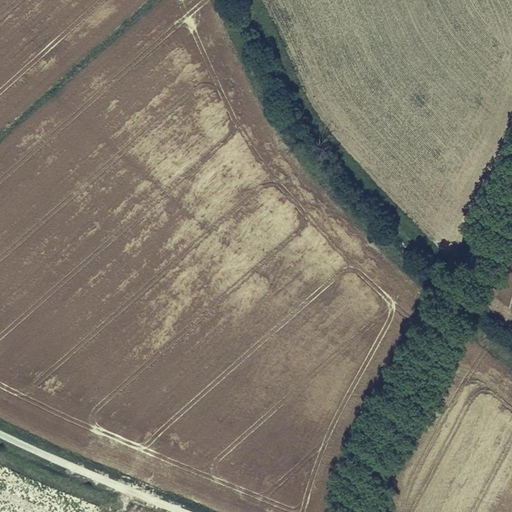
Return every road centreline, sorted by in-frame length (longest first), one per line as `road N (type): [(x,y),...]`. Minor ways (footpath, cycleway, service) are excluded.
road 1 (tertiary): [(367,511),(387,429),(511,209)]
road 2 (unclassified): [(186,511),(0,427)]
